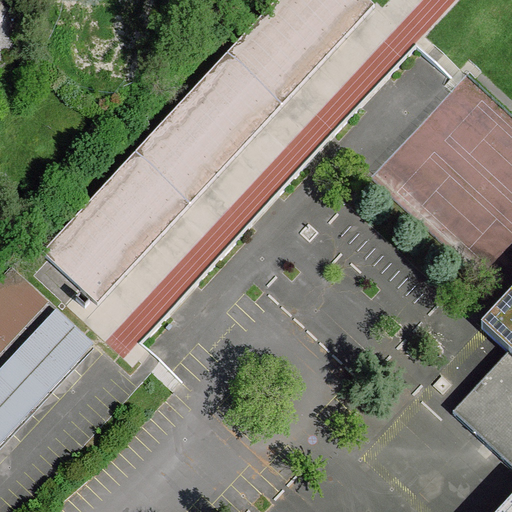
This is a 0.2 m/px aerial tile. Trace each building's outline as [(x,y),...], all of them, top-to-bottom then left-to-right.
[(365,0),(280,0),(45,255),(98,304),(373,6),(365,0)] [(144,28),(143,0),(79,0),(80,54),(106,54),(106,29),(144,28)] [(0,355),(44,308),(6,275),(0,281),(0,355)] [(511,511),(511,297),(483,329),(509,354),(453,414),(511,469),(511,502),(502,511),(511,511)] [(0,447),(95,346),(57,311),(0,372),(0,447)]
